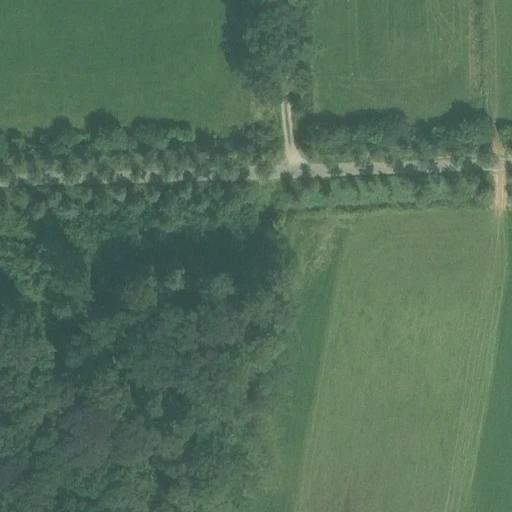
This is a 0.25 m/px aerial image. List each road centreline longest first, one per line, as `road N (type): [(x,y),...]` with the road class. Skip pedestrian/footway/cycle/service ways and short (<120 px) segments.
road 1 (unclassified): [(511,164),(0,180)]
road 2 (track): [(191,511),(260,173)]
